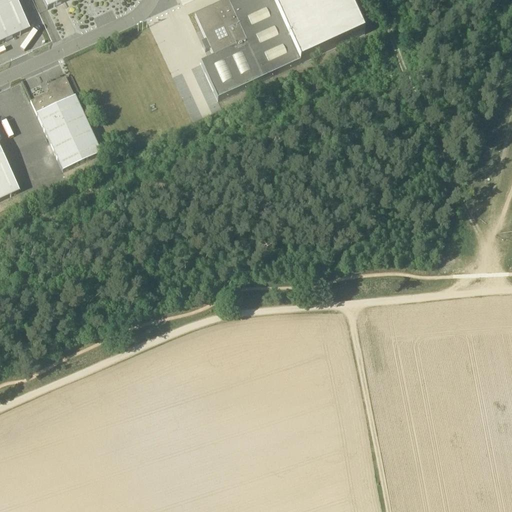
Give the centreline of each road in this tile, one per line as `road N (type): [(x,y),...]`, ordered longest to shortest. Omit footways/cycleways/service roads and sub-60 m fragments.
road 1 (track): [(511,291),(227,314),(0,409)]
road 2 (track): [(494,277),(372,0)]
road 3 (track): [(387,511),(349,304)]
road 4 (unclassified): [(149,0),(135,17),(0,80)]
